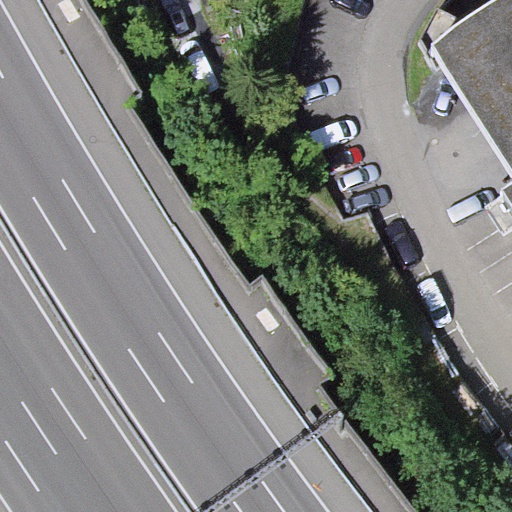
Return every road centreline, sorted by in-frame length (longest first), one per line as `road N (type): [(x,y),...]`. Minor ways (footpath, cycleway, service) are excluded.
road 1 (motorway): [(264,511),(162,366),(0,102)]
road 2 (motorway): [(0,364),(98,511)]
